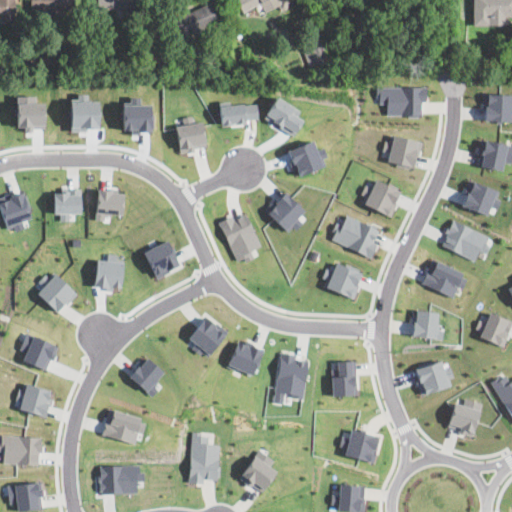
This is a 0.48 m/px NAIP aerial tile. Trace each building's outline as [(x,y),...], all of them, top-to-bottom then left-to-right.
[(0,0),(14,0),(14,14),(14,21),(4,21),(4,13),(0,13),(0,0)] [(73,0),(73,8),(54,9),(54,16),(41,16),(41,9),(30,9),(29,0),(73,0)] [(139,0),(140,6),(97,8),(96,0),(139,0)] [(277,0),(279,2),(265,11),(260,2),(243,12),(235,0),(277,0)] [(279,2),(279,0),(287,0),(289,2),(287,9),(284,11),(280,10),(278,7),(279,2)] [(505,25),(472,25),(472,0),(511,0),(511,16),(505,16),(505,25)] [(197,31),(169,43),(160,24),(207,2),(216,22),(197,31)] [(327,60),(317,64),(311,49),(322,45),(327,60)] [(162,68),(154,68),(154,60),(164,60),(164,68),(162,68)] [(385,114),(420,114),(420,100),(426,100),(426,85),(374,85),(374,102),(385,102),(385,114)] [(511,93),(483,92),(482,119),(511,120),(511,93)] [(262,116),(291,134),(304,115),(274,96),(262,116)] [(255,101),(218,103),(219,122),(256,120),(255,101)] [(41,126),(41,103),(28,103),(28,104),(18,104),(17,125),(41,126)] [(174,124),(179,151),(206,146),(200,120),(193,121),(191,114),(180,116),(182,123),(174,124)] [(151,117),(138,117),(137,129),(151,130),(151,117)] [(420,140),(389,133),(388,140),(384,139),(382,149),(388,150),(385,159),(414,166),(420,140)] [(510,163),(511,153),(511,143),(481,136),(475,164),(501,169),(502,161),(510,163)] [(296,175),(321,165),(310,138),(286,149),(296,175)] [(361,201),(389,215),(400,191),(374,178),(370,186),(365,183),(360,192),(364,194),(361,201)] [(490,205),(497,208),(500,199),(496,197),(498,190),(469,178),(460,204),(486,214),(490,205)] [(52,191),(53,212),(59,212),(59,219),(68,219),(68,212),(80,212),(79,186),(60,186),(60,191),(52,191)] [(29,217),(21,188),(0,193),(0,209),(6,230),(23,225),(22,219),(29,217)] [(121,213),(123,190),(96,189),(95,218),(107,219),(107,213),(121,213)] [(304,210),(283,189),(264,208),(284,229),(304,210)] [(263,247),(243,211),(233,217),(231,213),(216,221),(237,261),(263,247)] [(329,238),(370,257),(376,244),(372,242),(378,228),(345,213),(341,223),(336,221),(329,238)] [(441,244),(474,259),(476,253),(484,257),(493,236),(452,218),(441,244)] [(142,250),(154,276),(178,265),(167,239),(142,250)] [(120,288),(123,261),(114,260),(114,255),(107,254),(107,259),(96,258),(93,285),(120,288)] [(462,271),(432,257),(420,281),(452,296),(457,285),(462,288),(466,278),(460,275),(462,271)] [(322,284),(354,298),(364,273),(331,259),(324,277),(325,278),(322,284)] [(36,292),(57,311),(75,291),(51,269),(39,282),(42,284),(36,292)] [(412,335),(442,337),(443,323),(436,323),(437,310),(413,308),(412,335)] [(502,345),(511,320),(489,311),(486,319),(480,317),(476,327),(481,330),(479,336),(502,345)] [(195,342),(191,347),(198,354),(202,349),(208,354),(227,331),(206,313),(187,336),(195,342)] [(56,343),(25,331),(19,348),(25,350),(22,359),(46,369),(56,343)] [(262,349),(237,339),(226,363),(252,374),(262,349)] [(303,397),(308,359),(293,357),(294,352),(280,350),(272,401),(281,403),(283,394),(303,397)] [(128,375),(150,395),(160,385),(154,380),(163,371),(147,355),(128,375)] [(336,360),(337,367),(331,368),(332,395),(357,394),(357,375),(351,375),(350,359),(336,360)] [(447,386),(440,359),(413,366),(420,393),(447,386)] [(511,417),(511,378),(509,380),(504,372),(490,381),(511,417)] [(50,388),(21,381),(17,398),(20,399),(18,408),(46,415),(51,397),(48,397),(50,388)] [(481,401),(455,395),(446,428),(472,434),(481,401)] [(100,433),(134,442),(137,431),(142,432),(146,418),(107,408),(100,433)] [(338,452),(370,461),(377,435),(350,427),(347,437),(343,435),(338,452)] [(218,443),(213,442),(214,431),(190,430),(188,481),(203,481),(204,478),(216,478),(218,443)] [(1,462),(38,463),(39,435),(0,433),(0,450),(2,450),(1,462)] [(268,465),(273,458),(256,448),(239,478),(261,491),(275,469),(268,465)] [(98,464),(99,492),(137,492),(136,480),(144,480),(144,470),(138,470),(138,463),(98,464)] [(6,484),(8,502),(15,501),(16,510),(41,507),(38,480),(6,484)] [(364,484),(339,481),(338,494),(330,493),(329,502),(337,503),(336,508),(361,511),(364,484)]
